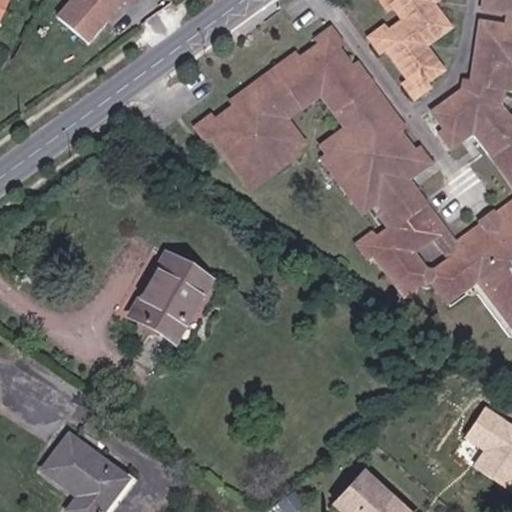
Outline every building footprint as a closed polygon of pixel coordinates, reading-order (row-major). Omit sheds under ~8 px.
[(0,0),(0,22),(9,0),(8,0),(0,0)] [(135,0),(79,0),(56,26),(90,56),(138,2),(135,0)] [(503,11),(500,28),(478,24),(466,85),(431,109),(442,122),(436,126),(449,144),(463,134),(470,129),(507,182),(511,185),(511,193),(451,238),(407,177),(413,172),(428,162),(416,144),(407,150),(395,133),(404,127),(386,105),(355,62),(348,67),(335,48),(343,44),(332,28),(314,39),(321,48),(310,55),(302,50),(228,102),(233,109),(213,123),(209,117),(197,125),(207,142),(216,137),(247,180),(251,185),(297,152),(293,147),(301,143),(280,116),(319,89),(346,127),(322,143),(327,150),(319,157),(361,210),(370,206),(386,228),(376,235),(373,228),(354,242),(366,258),(372,253),(400,292),(422,278),(422,272),(406,249),(426,236),(443,261),(430,271),(430,280),(443,300),(466,283),(462,277),(470,272),(489,298),(482,302),(508,336),(511,333),(511,137),(509,139),(499,123),(493,113),(489,116),(485,107),(489,106),(493,88),(502,90),(506,70),(511,71),(511,30),(511,28),(511,0),(481,0),(480,7),(503,11)] [(431,8),(428,10),(424,3),(428,0),(377,0),(386,12),(393,8),(401,22),(393,29),(388,22),(365,40),(376,53),(383,48),(405,80),(412,89),(423,81),(438,69),(420,45),(445,26),(431,8)] [(137,319),(179,346),(191,354),(228,293),(215,285),(172,260),(137,319)] [(502,487),(511,473),(511,420),(485,402),(461,435),(481,449),(470,465),(502,487)] [(102,511),(125,483),(68,442),(43,477),(80,503),(73,511),(102,511)] [(405,511),(364,474),(335,506),(341,511),(405,511)]
